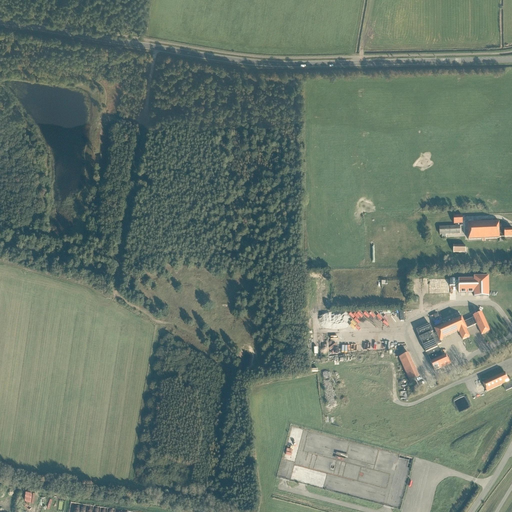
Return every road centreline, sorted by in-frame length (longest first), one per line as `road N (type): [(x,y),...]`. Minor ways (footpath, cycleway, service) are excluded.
road 1 (secondary): [(511,58),(250,62),(0,20)]
road 2 (track): [(0,262),(112,298),(157,46)]
